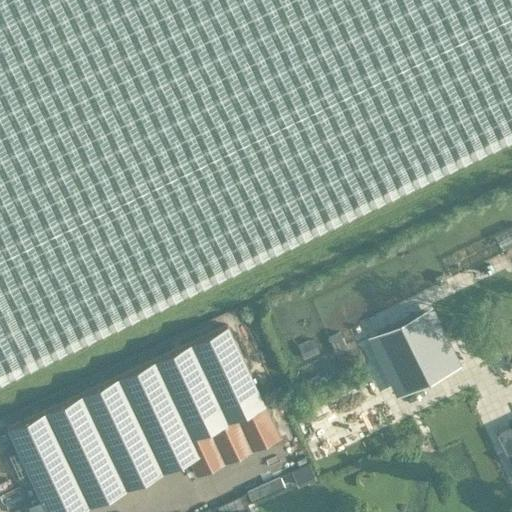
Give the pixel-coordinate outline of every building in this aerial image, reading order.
[(511,0),(0,0),(0,371),(22,361),(511,127),(511,0)] [(423,303),(378,325),(407,383),(451,361),(423,303)] [(227,317),(111,371),(152,468),(190,450),(198,467),(280,428),(227,317)] [(152,468),(111,371),(45,402),(90,497),(152,468)] [(59,511),(90,497),(45,402),(8,420),(51,511),(59,511)] [(511,419),(499,426),(511,454),(511,419)] [(285,479),(281,470),(248,485),(252,495),(285,479)] [(254,511),(250,502),(227,511),(254,511)]
